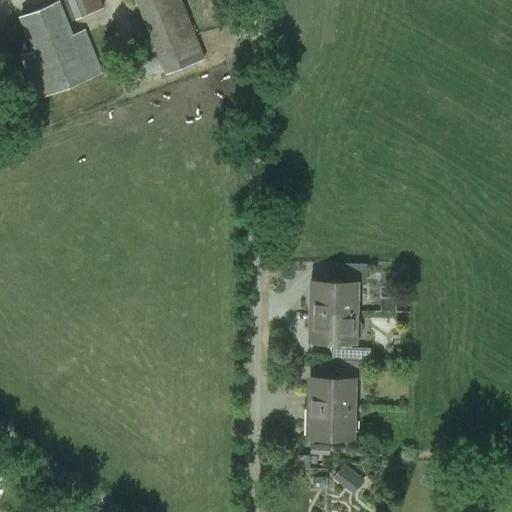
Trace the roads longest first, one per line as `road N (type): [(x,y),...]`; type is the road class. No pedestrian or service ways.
road 1 (unclassified): [(250,511),(252,0)]
road 2 (tertiary): [(118,511),(0,423)]
